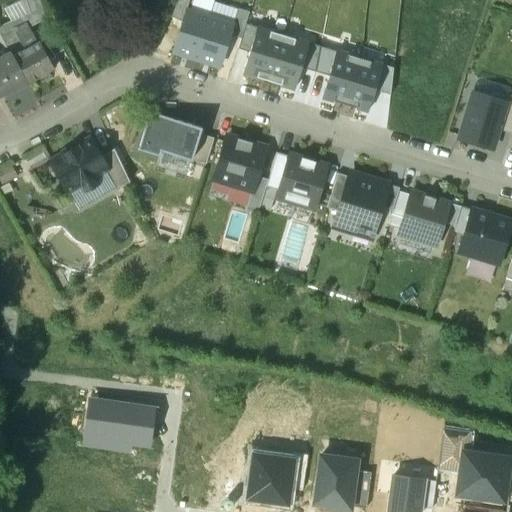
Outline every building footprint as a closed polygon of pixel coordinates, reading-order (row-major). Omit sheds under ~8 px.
[(26,0),(33,21),(44,15),(39,0),(26,0)] [(177,0),(172,18),(181,20),(185,6),(186,0),(177,0)] [(170,52),(218,67),(233,21),(185,6),(181,20),(170,52)] [(122,33),(99,17),(93,27),(116,42),(122,33)] [(26,21),(0,36),(27,83),(53,68),(49,60),(54,57),(42,37),(37,40),(26,21)] [(249,50),(256,26),(244,23),(237,47),(249,50)] [(242,71),(268,79),(282,34),(256,26),(249,50),(242,71)] [(307,41),(282,34),(268,79),(293,87),(300,66),(307,41)] [(0,97),(1,99),(27,83),(0,36),(0,97)] [(307,41),(300,66),(314,70),(319,45),(307,41)] [(335,50),(319,45),(314,70),(328,74),(335,50)] [(321,96),(345,103),(358,57),(335,50),(328,74),(321,96)] [(381,64),(358,57),(345,103),(368,109),(374,88),(381,64)] [(392,67),(381,64),(374,88),(389,93),(392,67)] [(491,147),(497,128),(505,101),(472,91),(458,137),(491,147)] [(497,128),(511,132),(511,127),(511,95),(508,94),(505,101),(497,128)] [(200,126),(149,110),(137,148),(158,154),(160,149),(190,158),(198,132),(200,126)] [(213,136),(198,132),(190,158),(205,162),(213,136)] [(264,146),(226,134),(213,178),(251,189),(255,174),(264,146)] [(88,138),(51,160),(68,190),(80,183),(83,188),(97,180),(94,175),(105,168),(98,155),(88,138)] [(128,179),(113,147),(98,155),(105,168),(115,187),(128,179)] [(278,188),(288,155),(275,151),(267,178),(265,185),(278,188)] [(288,153),(288,155),(278,188),(275,196),(313,207),(326,164),(288,153)] [(345,174),(336,172),(325,206),(335,208),(345,174)] [(267,178),(258,175),(255,174),(251,189),(245,208),(257,211),(265,185),(267,178)] [(368,181),(345,174),(335,208),(330,224),(372,237),(381,207),(388,183),(369,178),(368,181)] [(398,186),(388,183),(381,207),(391,210),(397,189),(398,186)] [(398,227),(408,193),(397,189),(391,210),(387,223),(398,227)] [(409,190),(408,193),(398,227),(396,233),(435,244),(448,201),(409,190)] [(452,230),(463,234),(471,209),(460,205),(452,230)] [(510,219),(472,207),(471,209),(463,234),(457,251),(496,263),(510,219)] [(511,255),(500,289),(511,292),(511,255)] [(152,406),(87,397),(81,440),(129,446),(129,441),(147,443),(152,406)] [(441,429),(436,464),(460,467),(463,451),(465,432),(441,429)] [(248,492),(288,497),(294,454),(253,448),(248,492)] [(506,457),(463,451),(460,467),(457,491),(501,497),(506,457)] [(349,501),(354,468),(355,457),(318,452),(311,502),(348,507),(349,501)] [(349,501),(366,503),(370,470),(354,468),(349,501)] [(403,511),(417,511),(419,504),(422,476),(391,472),(387,510),(403,511)] [(419,504),(431,506),(434,478),(422,476),(419,504)]
